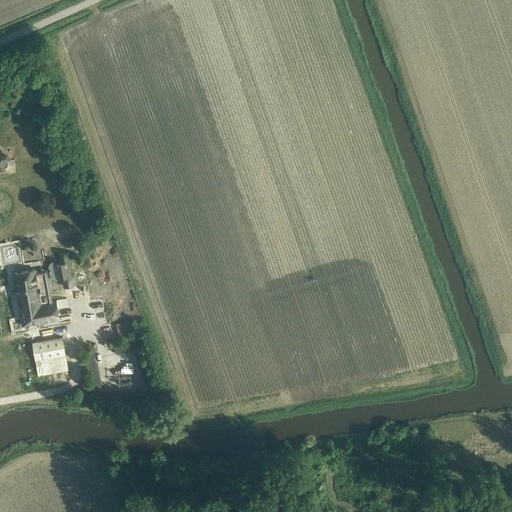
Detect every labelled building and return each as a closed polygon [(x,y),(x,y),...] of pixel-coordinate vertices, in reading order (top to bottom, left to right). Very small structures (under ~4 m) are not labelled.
[(27,92),(30,102),(36,100),(32,90),(27,92)] [(0,155),(0,169),(1,170),(7,170),(11,165),(11,159),(6,155),(0,155)] [(61,262),(56,263),(55,260),(52,261),(50,262),(49,264),(49,266),(51,280),(58,278),(62,277),(64,286),(76,283),(74,274),(71,275),(68,261),(72,260),(70,251),(60,253),(61,262)] [(35,270),(14,273),(18,296),(24,295),(26,305),(20,307),(24,325),(29,324),(59,319),(56,301),(39,304),(37,292),(49,290),(49,291),(47,280),(45,281),(44,273),(36,275),(35,270)] [(88,290),(85,295),(90,299),(94,294),(88,290)] [(119,335),(130,333),(128,321),(116,324),(119,335)] [(62,335),(32,341),(38,374),(68,368),(62,335)] [(122,363),(126,386),(142,383),(139,367),(146,365),(142,342),(118,346),(119,353),(130,351),(132,361),(122,363)]
